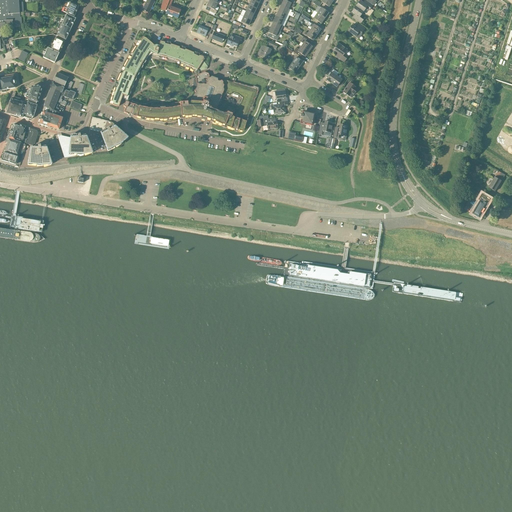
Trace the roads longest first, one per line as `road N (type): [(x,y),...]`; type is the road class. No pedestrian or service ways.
road 1 (residential): [(392,215),(307,214),(298,231),(98,200)]
road 2 (unknown): [(463,0),(432,102),(443,118),(454,107),(484,0)]
road 3 (residential): [(182,169),(334,203),(379,201),(392,215)]
road 4 (secondary): [(422,203),(399,169),(392,129),(419,0)]
road 5 (residential): [(34,125),(89,7)]
road 6 (residential): [(243,146),(126,119)]
